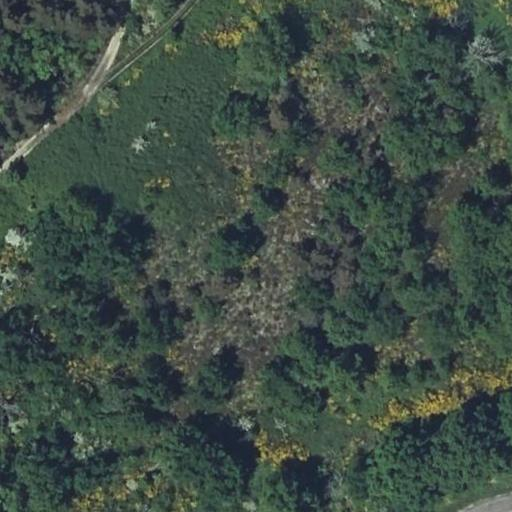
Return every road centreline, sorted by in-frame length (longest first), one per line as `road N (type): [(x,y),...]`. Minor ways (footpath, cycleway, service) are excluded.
road 1 (track): [(0,506),(143,444),(511,335)]
road 2 (track): [(0,173),(176,0)]
